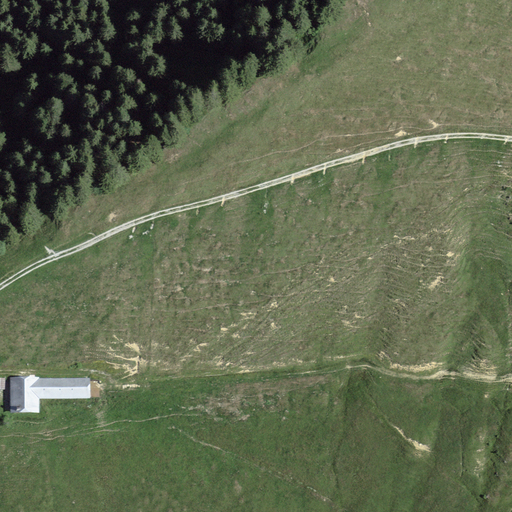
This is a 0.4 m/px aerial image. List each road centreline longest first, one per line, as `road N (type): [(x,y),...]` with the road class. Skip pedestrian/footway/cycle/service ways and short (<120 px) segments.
road 1 (track): [(0,287),(130,224),(396,144),(511,136)]
road 2 (track): [(511,380),(398,375),(368,365),(130,386),(97,376),(0,372)]
